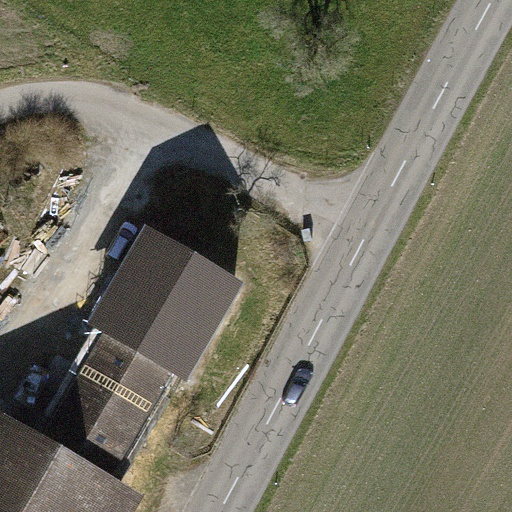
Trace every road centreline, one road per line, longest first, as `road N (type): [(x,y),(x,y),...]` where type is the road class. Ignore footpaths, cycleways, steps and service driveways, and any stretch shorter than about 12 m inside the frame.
road 1 (tertiary): [(505,0),(219,511)]
road 2 (track): [(0,318),(131,116)]
